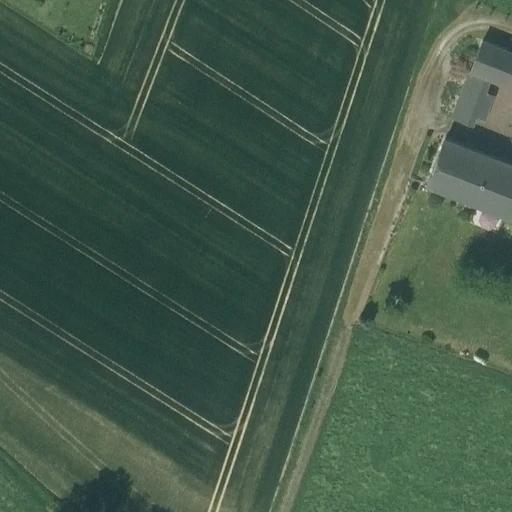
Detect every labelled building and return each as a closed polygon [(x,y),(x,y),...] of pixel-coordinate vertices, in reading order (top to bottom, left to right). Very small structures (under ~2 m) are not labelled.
[(498,82),(511,87),(511,52),(482,41),(470,70),(498,82)] [(493,97),(498,82),(470,70),(464,85),(493,97)] [(484,119),(493,97),(464,85),(455,108),(474,115),(484,119)] [(471,125),(474,115),(455,108),(452,117),(471,125)] [(426,184),(511,217),(511,163),(445,137),(426,184)]
